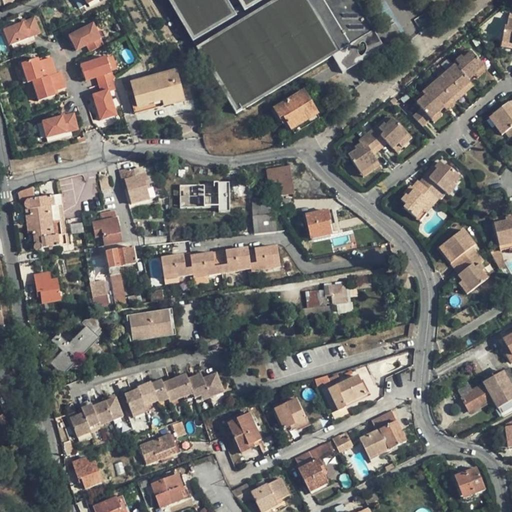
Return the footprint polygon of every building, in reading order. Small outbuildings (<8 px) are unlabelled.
[(74,0),(80,8),(86,5),(83,0),(74,0)] [(358,0),(165,0),(235,115),(335,58),(343,72),(378,52),(385,47),(358,0)] [(38,33),(32,16),(1,29),(7,45),(38,33)] [(504,26),(502,42),(511,44),(511,16),(509,16),(508,26),(504,26)] [(86,45),(89,52),(103,45),(92,23),(68,35),(76,50),(86,45)] [(469,51),(461,58),(463,60),(471,54),(469,51)] [(469,81),(474,77),(483,68),(471,54),(463,60),(461,58),(454,63),(469,81)] [(99,85),(113,81),(105,57),(80,65),(85,81),(96,78),(99,85)] [(27,83),(32,82),(55,74),(50,58),(38,62),(37,58),(20,63),(27,83)] [(464,92),(472,85),(453,64),(448,69),(450,71),(447,73),(464,92)] [(486,71),(483,68),(474,77),(477,80),(486,71)] [(454,100),(463,92),(445,71),(439,77),(440,79),(438,81),(454,100)] [(131,84),(138,108),(171,99),(173,104),(184,101),(176,72),(131,84)] [(55,74),(32,82),(38,102),(54,96),(53,93),(65,89),(60,73),(55,74)] [(445,108),(454,100),(436,79),(430,84),(432,86),(429,89),(445,108)] [(113,81),(99,85),(101,92),(92,95),(100,121),(117,116),(109,90),(115,88),(113,81)] [(474,88),(472,85),(464,92),(466,95),(474,88)] [(428,89),(423,94),(425,97),(418,103),(423,109),(431,120),(439,113),(445,108),(428,89)] [(304,91),(274,110),(283,125),(287,123),(292,131),(318,115),(304,91)] [(466,95),(463,92),(454,100),(457,103),(466,95)] [(415,100),(418,103),(425,97),(423,94),(415,100)] [(135,114),(173,104),(171,99),(138,108),(133,109),(135,114)] [(448,111),(457,103),(454,100),(445,108),(448,111)] [(511,107),(508,103),(491,116),(504,133),(507,130),(511,136),(511,107)] [(423,127),(431,120),(423,109),(418,112),(413,117),(423,127)] [(73,113),(40,122),(44,139),(77,130),(73,113)] [(442,116),(439,113),(431,120),(434,123),(442,116)] [(500,136),(504,133),(491,116),(487,119),(500,136)] [(390,118),(383,124),(386,127),(392,120),(390,118)] [(386,142),(389,144),(393,148),(407,134),(392,120),(386,127),(383,124),(380,128),(385,133),(381,137),(382,138),(386,142)] [(378,126),(368,134),(378,148),(386,142),(382,138),(381,137),(385,133),(380,128),(378,126)] [(372,153),(378,148),(368,134),(359,142),(361,145),(364,149),(368,147),(372,153)] [(410,138),(407,134),(393,148),(397,152),(410,138)] [(381,151),(389,144),(386,142),(378,148),(381,151)] [(375,156),(372,153),(368,147),(364,149),(361,145),(355,150),(357,152),(349,158),(361,174),(372,166),(370,164),(377,160),(375,156)] [(375,156),(381,151),(378,148),(372,153),(375,156)] [(347,155),(349,158),(357,152),(355,150),(347,155)] [(381,165),(377,160),(370,164),(372,166),(361,174),(363,177),(381,165)] [(447,195),(455,185),(461,179),(449,168),(447,170),(442,166),(437,171),(439,174),(432,181),(444,192),(447,195)] [(142,168),(130,170),(133,179),(125,181),(127,188),(131,205),(150,200),(147,191),(150,189),(144,169),(142,168)] [(289,168),(268,171),(272,197),(293,193),(289,168)] [(434,169),(427,176),(430,179),(432,181),(439,174),(437,171),(434,169)] [(130,170),(120,172),(122,182),(125,181),(133,179),(130,170)] [(108,177),(98,175),(100,190),(110,188),(108,177)] [(421,182),(424,185),(430,179),(427,176),(421,182)] [(252,198),(252,200),(269,199),(250,178),(243,181),(244,198),(252,198)] [(251,178),(250,178),(269,199),(270,199),(251,178)] [(438,198),(444,192),(432,181),(430,179),(424,185),(438,198)] [(466,184),(461,179),(455,185),(460,190),(466,184)] [(230,211),(229,181),(214,182),(214,184),(181,185),(181,207),(219,207),(219,211),(230,211)] [(423,185),(420,183),(415,189),(418,191),(423,185)] [(430,203),(436,197),(423,185),(418,191),(430,203)] [(460,190),(455,185),(447,195),(451,199),(460,190)] [(405,195),(408,198),(410,199),(418,191),(415,189),(413,187),(405,195)] [(417,222),(433,206),(430,203),(418,191),(410,199),(408,198),(404,202),(408,206),(405,210),(417,222)] [(19,202),(25,201),(24,202),(23,204),(24,207),(25,209),(27,210),(29,210),(30,216),(25,217),(27,234),(32,233),(34,246),(33,248),(34,250),(35,251),(37,251),(38,251),(40,249),(57,247),(58,254),(70,252),(69,245),(67,245),(61,196),(46,197),(31,199),(30,192),(22,193),(18,195),(19,202)] [(441,201),(447,195),(444,192),(438,198),(441,201)] [(433,206),(434,207),(441,201),(436,197),(430,203),(433,206)] [(253,217),(255,235),(276,232),(274,216),(280,215),(276,209),(269,199),(252,200),(253,217)] [(281,215),(277,209),(272,202),(270,199),(269,199),(276,209),(280,215),(281,215)] [(419,224),(434,207),(433,206),(417,222),(419,224)] [(328,211),(306,216),(311,240),(332,235),(329,222),(330,222),(328,211)] [(100,215),(101,221),(115,219),(113,213),(100,215)] [(494,220),(495,225),(511,221),(511,218),(508,219),(507,217),(494,220)] [(102,237),(119,233),(115,219),(101,221),(91,224),(93,232),(100,230),(102,237)] [(511,244),(511,221),(495,225),(500,247),(511,244)] [(120,243),(119,233),(102,237),(104,246),(120,243)] [(462,233),(456,238),(460,244),(466,239),(462,233)] [(452,265),(454,264),(472,250),(474,249),(466,239),(460,244),(456,238),(440,250),(452,265)] [(135,264),(132,247),(116,250),(119,267),(135,264)] [(277,247),(248,251),(251,270),(252,273),(281,268),(277,247)] [(225,251),(219,252),(222,274),(251,270),(248,251),(248,249),(225,252),(225,251)] [(119,267),(116,250),(105,252),(114,299),(110,300),(111,307),(115,306),(115,307),(125,305),(119,274),(118,274),(117,268),(119,267)] [(437,252),(453,274),(458,270),(454,264),(452,265),(440,250),(437,252)] [(454,264),(458,270),(476,256),(472,250),(454,264)] [(213,254),(191,257),(190,257),(193,278),(222,274),(219,252),(213,253),(213,254)] [(505,268),(501,252),(496,253),(493,254),(491,254),(500,271),(505,268)] [(194,285),(193,278),(190,257),(191,257),(191,254),(184,255),(184,256),(161,259),(164,281),(190,277),(191,285),(194,285)] [(482,264),(476,256),(458,270),(462,274),(471,268),(473,270),(479,266),(482,264)] [(150,272),(162,271),(161,258),(148,259),(150,272)] [(481,273),(483,271),(479,266),(473,270),(471,268),(462,274),(460,276),(464,282),(463,283),(471,293),(487,281),(481,273)] [(456,279),(460,276),(462,274),(458,270),(453,274),(456,279)] [(489,279),(483,271),(481,273),(487,281),(489,279)] [(33,276),(36,293),(39,292),(40,297),(41,304),(59,301),(55,280),(49,281),(48,274),(33,276)] [(468,295),(471,293),(463,283),(464,282),(460,276),(456,279),(468,295)] [(98,282),(90,283),(89,284),(91,298),(101,296),(98,282)] [(325,288),(325,291),(327,306),(341,305),(338,286),(325,288)] [(311,312),(322,310),(328,310),(327,306),(325,291),(309,293),(310,304),(311,312)] [(166,308),(145,312),(146,315),(166,312),(169,332),(170,331),(166,308)] [(324,321),(322,310),(311,312),(309,312),(310,323),(324,321)] [(146,315),(145,312),(124,316),(128,342),(150,338),(150,335),(169,332),(166,312),(146,315)] [(56,347),(52,352),(57,356),(49,364),(59,374),(87,346),(94,356),(99,350),(91,341),(95,337),(91,333),(96,328),(95,320),(83,322),(80,326),(77,323),(61,339),(57,335),(50,342),(56,347)] [(203,348),(229,341),(228,334),(208,339),(205,329),(199,330),(203,348)] [(508,349),(508,350),(511,356),(511,355),(511,335),(503,341),(508,349)] [(485,385),(473,392),(461,399),(470,413),(492,399),(494,401),(498,409),(511,401),(511,387),(503,372),(483,383),(485,385)] [(216,374),(208,377),(209,379),(202,381),(207,393),(209,398),(223,392),(216,374)] [(191,393),(187,383),(187,381),(185,376),(175,379),(182,397),(191,393)] [(202,381),(202,379),(201,376),(193,379),(194,380),(187,383),(191,393),(193,398),(199,396),(207,393),(202,381)] [(326,376),(314,380),(318,389),(329,385),(326,376)] [(358,377),(328,391),(338,411),(346,408),(345,405),(367,395),(358,377)] [(182,397),(175,379),(169,382),(170,384),(163,386),(168,399),(169,402),(182,397)] [(162,384),(161,381),(150,385),(157,402),(157,403),(168,399),(163,386),(162,384)] [(150,383),(144,385),(144,388),(138,390),(144,406),(157,402),(150,385),(150,383)] [(483,383),(472,390),(473,392),(485,385),(483,383)] [(457,392),(461,399),(473,392),(472,390),(469,385),(457,392)] [(145,409),(144,406),(138,390),(132,392),(133,394),(127,396),(133,413),(145,409)] [(471,415),(494,401),(492,399),(470,413),(471,415)] [(123,417),(116,400),(110,402),(107,404),(107,405),(113,421),(123,417)] [(283,430),(290,427),(294,426),(296,429),(307,424),(296,400),(275,410),(283,430)] [(101,407),(100,406),(93,409),(99,425),(100,426),(113,421),(107,405),(101,407)] [(89,429),(99,425),(93,409),(93,407),(82,411),(84,415),(89,429)] [(391,413),(372,422),(376,432),(359,440),(369,460),(406,442),(391,413)] [(3,414),(0,415),(0,430),(2,435),(10,432),(3,414)] [(228,424),(240,450),(253,444),(261,440),(249,414),(228,424)] [(89,429),(84,415),(77,418),(77,420),(71,422),(77,439),(91,434),(89,429)] [(185,436),(181,422),(172,425),(177,439),(185,436)] [(346,433),(333,440),(340,453),(353,446),(350,442),(352,441),(350,436),(348,437),(346,433)] [(177,454),(170,435),(140,446),(146,465),(177,454)] [(332,441),(313,450),(318,460),(319,460),(332,453),(333,455),(338,452),(332,441)] [(255,448),(253,444),(240,450),(241,454),(255,448)] [(327,484),(323,476),(322,473),(325,471),(319,460),(318,460),(313,450),(295,459),(300,469),(298,470),(310,493),(327,484)] [(72,464),(78,480),(81,478),(83,483),(85,489),(102,483),(95,463),(89,466),(86,458),(72,464)] [(477,467),(455,475),(464,497),(485,489),(477,467)] [(179,489),(183,488),(178,475),(151,485),(159,509),(183,500),(181,493),(179,489)] [(247,484),(231,492),(236,499),(242,506),(254,500),(260,511),(263,511),(277,505),(275,503),(281,500),(289,496),(280,479),(266,486),(263,481),(255,485),(258,490),(252,494),(247,484)] [(376,495),(366,501),(369,508),(380,502),(376,495)] [(125,511),(124,508),(121,510),(119,505),(116,499),(93,508),(94,511),(125,511)]
